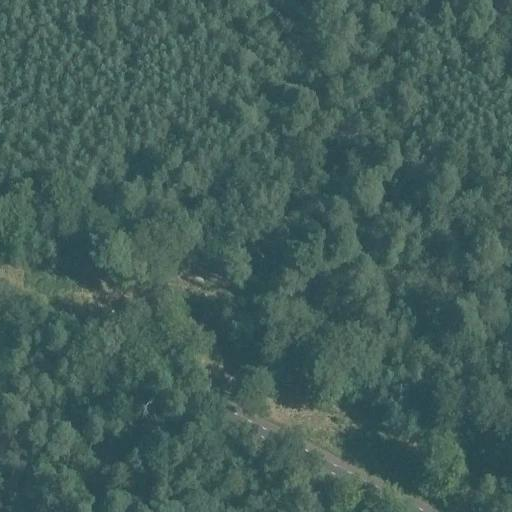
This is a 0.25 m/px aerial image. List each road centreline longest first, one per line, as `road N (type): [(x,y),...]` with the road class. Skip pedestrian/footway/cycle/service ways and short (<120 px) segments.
road 1 (track): [(421,0),(268,256),(241,278),(202,280),(0,170)]
road 2 (tertiary): [(410,511),(0,297)]
